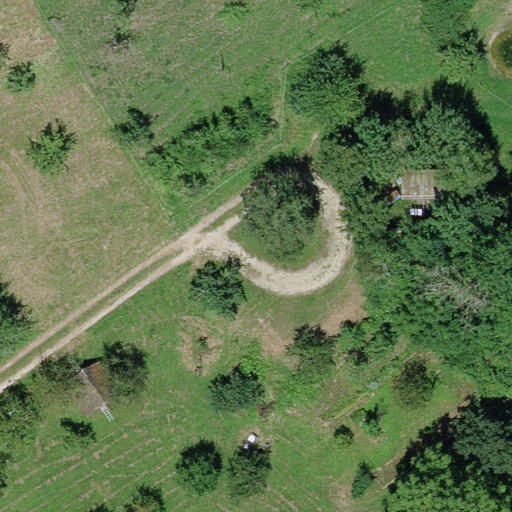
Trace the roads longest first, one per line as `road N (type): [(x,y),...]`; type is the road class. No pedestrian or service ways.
road 1 (track): [(0,380),(247,202)]
road 2 (track): [(511,108),(349,132),(247,202)]
